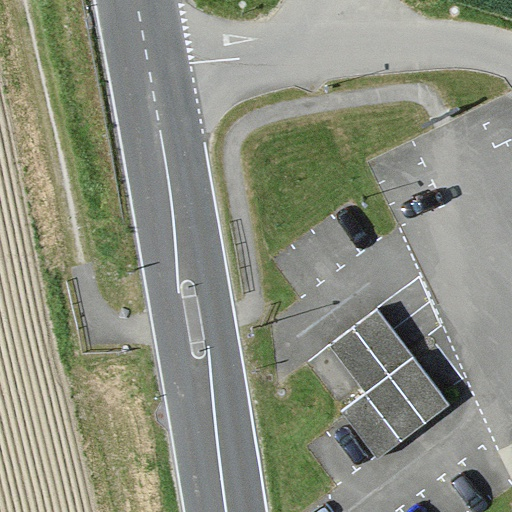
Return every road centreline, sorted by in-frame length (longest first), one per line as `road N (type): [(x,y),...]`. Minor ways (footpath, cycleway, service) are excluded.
road 1 (secondary): [(225,511),(148,66)]
road 2 (residential): [(511,54),(429,43),(148,66)]
